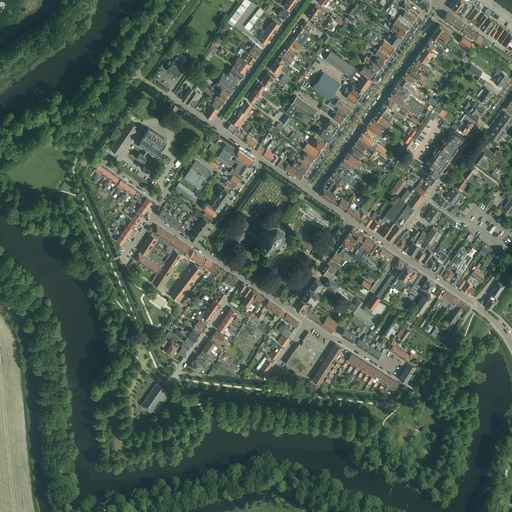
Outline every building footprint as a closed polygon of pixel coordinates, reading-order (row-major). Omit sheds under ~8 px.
[(290,10),(294,5),(287,0),(283,5),(290,10)] [(397,11),(412,22),(415,17),(403,8),(402,10),(399,8),(401,7),(400,6),(401,6),(398,4),(394,1),(393,0),(390,4),(395,8),(394,10),(396,12),(397,11)] [(408,11),(412,7),(404,1),(402,0),(400,0),(400,2),(398,4),(401,6),(400,6),(401,7),(401,6),(408,11)] [(463,16),(471,5),(464,0),(454,0),(450,6),(450,7),(452,8),(463,16)] [(357,3),(355,5),(357,7),(362,10),(366,4),(361,1),(359,4),(357,3)] [(396,12),(394,10),(395,8),(390,4),(389,6),(386,11),(388,12),(396,18),(409,26),(412,22),(397,11),(396,12)] [(278,5),(274,11),(275,12),(277,14),(280,16),(284,19),(288,12),(281,7),(278,5)] [(328,18),(329,16),(330,15),(328,13),(325,16),(322,14),(321,14),(318,12),(321,9),(315,5),(313,8),(313,7),(312,9),(312,10),(311,10),(326,20),(328,18)] [(266,6),(263,10),(265,11),(272,16),(275,12),(274,11),(273,11),(268,7),(266,6)] [(356,7),(351,14),(354,17),(358,12),(359,9),(356,7)] [(476,25),(484,13),(475,7),(467,19),(476,25)] [(489,16),(492,12),(487,8),(484,13),(476,25),(481,28),(489,16)] [(326,20),(311,10),(307,16),(313,20),(315,17),(318,19),(319,18),(321,20),(324,23),(326,20)] [(450,23),(454,17),(447,13),(443,19),(450,23)] [(333,19),(334,19),(334,20),(340,25),(343,21),(332,14),(331,17),(333,19)] [(409,26),(396,18),(391,15),(389,18),(391,20),(390,21),(394,24),(405,32),(409,26)] [(329,16),(328,18),(326,20),(324,23),(322,25),(328,30),(332,25),(330,23),(333,19),(331,17),(329,16)] [(497,22),(489,16),(481,28),(489,33),(497,22)] [(455,27),(459,21),(454,17),(450,23),(455,27)] [(277,29),(280,24),(274,19),(270,24),(277,29)] [(309,35),(310,34),(313,30),(312,30),(315,27),(309,23),(305,20),(299,28),(303,31),(309,35)] [(386,35),(385,37),(395,45),(399,40),(400,39),(400,38),(401,37),(385,25),(383,24),(380,23),(377,20),(375,23),(383,29),(390,33),(388,36),(386,35)] [(461,30),(465,24),(459,21),(455,27),(461,30)] [(385,22),(383,24),(385,25),(401,37),(405,32),(394,24),(392,27),(385,22)] [(494,36),(501,25),(497,22),(489,33),(494,36)] [(273,34),(277,29),(270,24),(266,29),(273,34)] [(446,37),(447,36),(450,32),(439,25),(435,30),(446,37)] [(498,39),(505,28),(506,28),(501,25),(494,36),(498,39)] [(302,45),(303,45),(302,44),(309,35),(303,31),(299,28),(292,37),(297,40),(296,41),(300,44),(302,45)] [(511,48),(511,32),(505,28),(498,39),(511,48)] [(270,39),(273,34),(266,29),(263,34),(270,39)] [(442,43),(446,37),(435,30),(432,35),(439,41),(442,43)] [(391,52),(394,47),(388,43),(382,39),(376,34),(374,33),(373,32),(370,37),(373,40),(391,52)] [(480,43),(484,37),(477,33),(474,39),(480,43)] [(266,44),(270,39),(263,34),(259,39),(266,44)] [(327,43),(330,38),(326,35),(322,40),(327,43)] [(370,37),(366,35),(365,38),(371,42),(377,47),(378,46),(379,47),(377,49),(381,52),(387,57),(391,52),(373,40),(370,37)] [(428,40),(436,45),(439,41),(432,35),(428,40)] [(468,48),(469,46),(472,42),(462,36),(459,41),(468,48)] [(300,50),(302,45),(300,44),(296,41),(292,37),(289,42),(295,47),(295,46),(300,50)] [(489,45),(490,45),(491,42),(484,37),(480,43),(487,48),(489,45)] [(428,40),(424,46),(437,54),(437,55),(440,52),(441,50),(436,45),(428,40)] [(251,43),(249,46),(259,53),(263,48),(259,45),(255,43),(253,41),(251,43)] [(243,42),(240,47),(244,50),(255,58),(259,53),(249,46),(243,42)] [(289,42),(285,47),(295,54),(295,53),(297,55),(300,57),(301,55),(298,53),(294,50),(295,50),(296,48),(295,47),(289,42)] [(435,61),(436,59),(434,57),(435,57),(436,56),(437,54),(424,46),(420,51),(430,57),(435,61)] [(285,47),(282,51),(290,56),(292,53),(294,55),(295,54),(285,47)] [(384,62),(387,57),(381,52),(377,49),(375,47),(371,53),(372,53),(384,62)] [(207,50),(202,57),(206,60),(210,53),(207,50)] [(243,57),(251,63),(255,58),(244,50),(240,55),(243,57)] [(352,79),(357,83),(357,84),(364,89),(371,79),(364,73),(364,74),(331,50),(325,59),(348,75),(347,78),(348,78),(352,79)] [(282,51),(277,58),(287,66),(289,63),(290,63),(293,59),(290,56),(282,51)] [(435,61),(430,57),(420,51),(417,56),(426,63),(428,59),(431,61),(433,63),(435,61)] [(380,66),(384,62),(372,53),(369,57),(372,59),(371,59),(380,66)] [(376,72),(380,66),(371,59),(372,59),(369,57),(367,56),(367,55),(364,59),(365,60),(363,63),(376,72)] [(417,56),(413,61),(418,65),(426,70),(429,67),(431,68),(430,68),(434,71),(435,69),(429,65),(426,63),(417,56)] [(190,68),(195,61),(190,58),(186,65),(190,68)] [(242,58),(239,63),(247,69),(251,64),(247,61),(242,58)] [(276,59),(273,64),(281,69),(284,71),(287,67),(284,65),(276,59)] [(170,66),(167,70),(178,77),(183,69),(185,66),(182,64),(183,63),(179,60),(177,64),(173,62),(172,62),(169,61),(167,64),(170,66)] [(236,67),(244,73),(247,69),(239,63),(237,61),(236,60),(233,64),(234,65),(236,67)] [(362,63),(359,60),(357,62),(362,65),(364,66),(360,71),(364,73),(371,79),(376,72),(363,63),(362,63)] [(413,61),(410,66),(419,73),(421,70),(417,66),(418,65),(413,61)] [(278,73),(281,69),(273,64),(270,68),(278,73)] [(482,71),(471,64),(468,69),(479,77),(482,71)] [(234,65),(230,71),(240,79),(244,73),(236,67),(234,65)] [(410,66),(406,71),(416,79),(420,81),(421,79),(418,77),(418,76),(420,73),(419,73),(410,66)] [(230,71),(227,75),(237,83),(240,79),(232,73),(230,71)] [(424,84),(422,82),(416,79),(406,71),(402,77),(411,83),(413,84),(415,81),(421,85),(422,85),(423,85),(424,85),(424,84)] [(500,86),(508,76),(501,71),(494,82),(500,86)] [(267,72),(264,76),(272,82),(272,81),(275,84),(277,81),(275,80),(275,77),(267,72)] [(340,84),(323,72),(312,87),(329,99),(333,94),(340,84)] [(230,93),(237,83),(227,75),(223,73),(215,83),(217,84),(230,93)] [(272,82),(264,76),(261,80),(272,88),(272,87),(273,87),(275,84),(272,81),(272,82)] [(411,83),(402,77),(399,82),(398,82),(414,93),(415,92),(413,90),(414,90),(410,87),(409,88),(409,87),(411,83)] [(483,85),(486,81),(480,77),(477,81),(483,85)] [(271,98),(272,96),(270,94),(264,89),(266,86),(260,82),(256,88),(262,92),(271,98)] [(364,89),(357,84),(354,82),(352,85),(361,93),(364,89)] [(414,93),(398,82),(395,86),(406,93),(408,90),(416,97),(417,95),(414,93)] [(226,98),(230,93),(217,84),(216,86),(221,90),(220,92),(220,93),(226,98)] [(188,97),(193,89),(190,87),(187,85),(185,88),(188,90),(185,94),(182,92),(179,96),(182,98),(182,99),(185,101),(188,97)] [(361,93),(352,85),(350,88),(347,86),(345,89),(346,89),(358,98),(361,93)] [(406,98),(408,95),(406,93),(395,86),(391,92),(404,101),(406,98)] [(485,103),(492,92),(486,87),(478,98),(485,103)] [(258,97),(262,92),(256,88),(252,93),(258,97)] [(185,101),(190,105),(190,104),(194,107),(197,102),(194,99),(198,93),(194,89),(188,97),(185,101)] [(354,103),(358,98),(346,89),(343,93),(346,96),(346,97),(354,103)] [(214,98),(222,104),(224,100),(215,93),(210,90),(207,93),(214,98)] [(224,100),(226,98),(220,93),(220,92),(217,90),(215,93),(224,100)] [(388,96),(399,104),(401,105),(399,107),(412,116),(414,113),(418,116),(421,112),(410,105),(412,103),(411,103),(410,105),(404,101),(391,92),(388,96)] [(254,103),(258,97),(252,93),(248,99),(254,103)] [(351,107),(333,94),(329,99),(328,100),(329,100),(330,100),(347,113),(351,107)] [(295,95),(285,108),(287,109),(286,111),(291,115),(297,107),(314,119),(316,121),(320,115),(315,112),(317,110),(296,96),(295,95)] [(386,99),(383,103),(393,109),(395,111),(398,106),(399,104),(388,96),(386,99)] [(470,103),(466,100),(464,98),(461,101),(464,103),(478,113),(479,111),(481,113),(485,108),(481,105),(473,99),(470,103)] [(214,102),(212,105),(213,106),(218,109),(222,104),(217,100),(215,99),(214,102)] [(330,100),(327,105),(335,111),(340,114),(344,117),(346,115),(347,113),(330,100)] [(241,126),(248,116),(246,115),(253,106),(246,101),(237,115),(232,122),(236,125),(239,127),(239,126),(243,130),(244,130),(246,126),(245,126),(243,128),(241,126)] [(390,113),(392,110),(393,109),(383,103),(381,106),(390,113)] [(475,121),(479,116),(477,114),(478,113),(464,103),(462,106),(466,108),(464,111),(466,113),(466,114),(467,115),(475,121)] [(203,113),(211,119),(218,109),(213,106),(212,105),(211,104),(207,110),(208,110),(207,111),(205,110),(204,111),(203,113)] [(381,107),(379,106),(377,109),(378,110),(377,111),(389,119),(392,115),(396,118),(398,117),(402,120),(403,118),(403,117),(392,110),(390,113),(381,106),(381,107)] [(439,114),(443,109),(438,106),(434,111),(439,114)] [(340,123),(343,118),(333,111),(332,112),(334,114),(333,114),(334,115),(332,118),(340,123)] [(391,125),(393,122),(392,122),(389,119),(377,111),(374,116),(374,117),(373,117),(386,125),(388,126),(389,123),(391,125)] [(432,112),(428,117),(431,119),(433,121),(436,116),(432,112)] [(509,124),(511,120),(511,117),(505,112),(501,118),(509,124)] [(470,129),(475,121),(467,115),(461,122),(470,129)] [(383,130),(386,125),(373,117),(370,121),(382,129),(383,130)] [(505,130),(509,124),(501,118),(497,124),(505,130)] [(333,133),(338,125),(330,119),(324,127),(333,133)] [(120,154),(139,127),(129,120),(110,148),(120,154)] [(379,133),(382,129),(370,121),(367,126),(371,128),(379,133)] [(281,131),(284,126),(279,122),(276,127),(281,131)] [(464,136),(470,129),(461,122),(460,124),(456,130),(459,132),(464,136)] [(237,129),(236,128),(230,123),(227,129),(238,137),(243,130),(239,126),(239,127),(237,129)] [(505,130),(497,124),(493,130),(502,136),(506,131),(505,130)] [(245,131),(248,128),(246,126),(244,130),(243,130),(238,137),(243,141),(249,134),(248,134),(245,131)] [(383,137),(371,129),(367,126),(363,132),(372,138),(374,135),(375,136),(374,136),(381,141),(383,143),(386,139),(383,137)] [(157,155),(167,140),(148,128),(138,142),(140,143),(138,146),(142,148),(143,145),(146,148),(142,154),(140,153),(139,154),(136,158),(143,162),(147,157),(145,156),(149,150),(152,152),(150,154),(154,156),(155,154),(157,155)] [(327,140),(332,134),(323,128),(319,134),(327,140)] [(430,165),(426,170),(437,177),(441,172),(444,167),(445,167),(446,166),(450,160),(449,160),(453,154),(454,153),(458,147),(457,146),(459,144),(460,143),(464,137),(454,130),(450,135),(449,136),(448,137),(447,138),(447,139),(446,138),(445,139),(427,164),(430,165)] [(497,142),(502,136),(493,130),(488,136),(497,142)] [(253,148),(258,141),(253,138),(254,135),(250,132),(248,134),(249,134),(243,141),(253,148)] [(292,134),(289,138),(299,145),(299,144),(303,148),(315,156),(319,150),(315,147),(308,142),(308,141),(296,132),(294,135),(292,134)] [(370,145),(374,140),(372,138),(363,132),(359,137),(370,145)] [(320,150),(325,144),(318,138),(314,135),(309,142),(320,150)] [(359,137),(352,146),(366,156),(369,158),(373,160),(375,156),(374,155),(377,150),(374,148),(371,146),(370,145),(359,137)] [(261,143),(258,141),(253,148),(262,154),(266,149),(265,148),(263,146),(265,143),(262,141),(261,143)] [(266,149),(262,154),(266,157),(271,150),(271,149),(270,148),(272,145),(272,144),(274,142),(272,141),(267,148),(266,149)] [(223,148),(222,148),(223,149),(236,157),(238,154),(233,151),(234,149),(226,144),(224,146),(223,148)] [(312,160),(315,156),(303,148),(299,144),(299,145),(297,146),(305,152),(304,154),(312,160)] [(366,156),(352,146),(348,152),(358,160),(361,155),(365,158),(366,156)] [(492,158),(498,162),(503,154),(502,154),(503,152),(498,149),(497,150),(496,149),(493,153),(488,149),(484,146),(480,151),(481,151),(474,161),(478,164),(484,168),(488,163),(482,159),(485,154),(492,159),(492,158)] [(244,175),(246,171),(249,167),(236,157),(223,149),(218,157),(244,175)] [(269,159),(274,153),(273,152),(271,150),(266,157),(269,159)] [(238,154),(236,157),(249,167),(253,161),(253,160),(252,160),(240,151),(238,154)] [(302,156),(299,154),(295,151),(294,152),(298,155),(310,164),(312,160),(304,154),(302,156)] [(280,162),(282,159),(283,158),(285,156),(286,154),(283,152),(280,155),(279,157),(274,153),(269,159),(277,165),(278,165),(280,162)] [(306,169),(310,164),(298,155),(294,152),(292,155),(296,158),(301,162),(300,164),(306,169)] [(363,170),(365,168),(365,167),(361,164),(362,162),(358,160),(348,152),(345,157),(359,167),(363,170)] [(240,180),(244,175),(218,157),(216,159),(232,169),(230,172),(233,174),(240,180)] [(345,157),(341,162),(348,168),(350,169),(352,170),(352,169),(354,167),(358,169),(359,167),(345,157)] [(212,172),(202,165),(195,161),(190,168),(187,172),(184,177),(201,189),(207,179),(209,176),(212,172)] [(303,174),(306,169),(294,161),(291,165),(294,167),(303,174)] [(341,162),(337,167),(349,176),(352,177),(355,173),(350,169),(348,168),(341,162)] [(95,179),(104,167),(99,163),(95,169),(98,171),(93,178),(95,179)] [(290,173),(294,167),(291,165),(288,163),(286,166),(284,169),(290,173)] [(476,173),(477,171),(475,169),(471,165),(463,176),(468,179),(473,172),(474,173),(475,174),(476,173)] [(109,171),(104,167),(95,179),(94,181),(96,182),(100,177),(103,175),(105,176),(109,171)] [(299,180),(303,174),(294,167),(290,173),(299,180)] [(353,182),(348,178),(349,176),(337,167),(334,172),(346,181),(345,181),(346,182),(347,181),(351,184),(349,186),(350,186),(349,187),(350,188),(352,185),(351,185),(353,182)] [(421,176),(423,178),(425,179),(432,184),(437,178),(437,177),(426,170),(426,169),(426,170),(421,176)] [(110,180),(114,174),(109,171),(105,176),(110,180)] [(346,181),(334,172),(330,177),(342,185),(346,189),(348,186),(349,187),(350,186),(349,186),(351,184),(347,181),(346,182),(345,181),(346,181)] [(110,180),(108,183),(110,184),(111,185),(113,182),(115,184),(116,182),(119,178),(114,174),(110,180)] [(231,177),(229,180),(236,185),(240,180),(233,174),(231,177)] [(224,179),(222,183),(232,191),(236,185),(229,180),(223,175),(222,177),(224,179)] [(327,182),(324,185),(336,194),(338,190),(342,185),(330,177),(327,182)] [(464,190),(463,189),(468,182),(462,177),(456,186),(462,191),(470,197),(471,194),(464,189),(464,190)] [(406,181),(402,178),(401,178),(392,190),(397,193),(406,181)] [(122,188),(126,183),(121,179),(117,185),(122,188)] [(418,184),(415,188),(425,195),(431,188),(430,187),(423,182),(421,181),(418,185),(418,184)] [(177,184),(175,187),(190,198),(196,202),(196,201),(197,200),(191,196),(192,195),(193,192),(180,183),(179,182),(177,184)] [(126,183),(122,188),(125,191),(127,192),(131,186),(126,183)] [(323,187),(319,193),(333,203),(337,206),(339,203),(342,198),(338,195),(336,194),(324,185),(323,187)] [(131,186),(127,192),(129,193),(132,196),(136,190),(131,186)] [(225,201),(231,192),(224,187),(217,196),(225,201)] [(459,199),(463,194),(453,187),(449,192),(459,199)] [(425,195),(415,188),(415,189),(413,188),(411,191),(422,199),(425,195)] [(422,199),(411,191),(410,192),(407,189),(401,197),(406,201),(416,209),(422,199)] [(455,204),(459,199),(449,192),(445,197),(455,204)] [(486,199),(484,203),(489,207),(492,203),(494,200),(493,200),(496,197),(491,193),(489,196),(486,199)] [(445,208),(448,204),(449,202),(440,195),(436,201),(445,208)] [(225,201),(217,196),(212,203),(210,202),(211,202),(207,199),(205,201),(218,210),(225,201)] [(511,196),(505,207),(502,205),(500,208),(508,215),(510,213),(511,214),(511,215),(511,214),(511,196)] [(401,198),(398,197),(385,216),(390,220),(396,224),(402,228),(416,209),(406,201),(401,197),(401,198)] [(144,201),(142,199),(140,201),(149,207),(152,201),(147,198),(144,201)] [(339,203),(337,206),(346,211),(351,204),(348,202),(342,198),(339,203)] [(145,212),(149,207),(140,201),(139,203),(142,205),(139,208),(145,212)] [(214,216),(218,210),(205,201),(202,206),(214,216)] [(351,204),(346,211),(351,215),(354,212),(353,211),(354,210),(355,210),(355,209),(357,205),(353,202),(353,204),(352,204),(351,204)] [(362,222),(364,218),(372,207),(366,202),(361,208),(362,208),(355,218),(362,222)] [(214,216),(202,206),(197,203),(194,206),(202,212),(203,210),(205,212),(203,215),(211,221),(214,216)] [(355,218),(362,208),(361,208),(357,205),(355,209),(355,210),(354,210),(353,211),(354,212),(351,215),(355,218)] [(438,218),(439,216),(442,212),(433,206),(429,212),(438,218)] [(141,217),(145,212),(139,208),(136,213),(141,217)] [(162,208),(158,215),(163,218),(167,212),(166,211),(162,208)] [(136,213),(133,211),(132,213),(134,215),(132,218),(138,222),(141,217),(136,213)] [(369,227),(378,213),(375,211),(371,218),(367,215),(363,222),(369,227)] [(167,212),(163,218),(168,222),(172,215),(169,213),(167,212)] [(433,224),(438,218),(429,212),(425,218),(433,224)] [(172,215),(168,222),(173,225),(177,219),(172,215)] [(390,220),(385,216),(383,219),(382,219),(380,218),(377,222),(374,220),(370,227),(375,231),(380,223),(383,225),(386,221),(388,223),(389,221),(390,220)] [(204,217),(200,222),(206,227),(210,222),(206,219),(204,217)] [(177,219),(173,225),(178,229),(180,225),(182,223),(177,219)] [(128,223),(126,221),(125,223),(133,229),(136,224),(131,220),(128,223)] [(383,230),(381,234),(387,238),(396,224),(390,220),(389,221),(388,223),(389,223),(387,227),(386,226),(383,230)] [(200,222),(196,227),(203,232),(206,227),(200,222)] [(284,227),(278,223),(278,222),(277,222),(276,223),(270,224),(269,223),(268,224),(269,225),(265,230),(263,230),(263,231),(264,232),(265,239),(261,245),(260,245),(260,246),(261,246),(267,250),(267,252),(269,251),(268,250),(273,244),(280,243),(281,244),(282,243),(285,245),(289,239),(286,237),(287,235),(285,235),(284,228),(285,228),(285,227),(284,227)] [(392,242),(402,228),(396,224),(387,238),(392,242)] [(127,225),(124,230),(129,234),(133,229),(127,225)] [(143,245),(140,251),(139,252),(134,259),(140,263),(145,266),(151,270),(156,273),(155,276),(151,282),(160,287),(163,282),(167,276),(171,270),(174,265),(178,259),(181,254),(182,253),(185,255),(189,258),(190,257),(200,264),(202,266),(205,268),(207,270),(208,269),(212,262),(195,250),(194,250),(191,255),(187,252),(190,247),(185,244),(185,243),(184,243),(179,240),(178,239),(174,236),(173,236),(168,233),(168,232),(167,232),(163,229),(162,229),(162,228),(157,225),(155,228),(152,232),(151,234),(147,239),(143,245)] [(196,227),(193,232),(199,237),(203,232),(196,227)] [(356,237),(360,232),(353,228),(349,232),(356,237)] [(420,260),(432,242),(438,233),(432,228),(428,234),(414,256),(420,260)] [(126,239),(129,234),(124,230),(120,235),(126,239)] [(414,256),(428,234),(423,231),(422,234),(418,239),(415,243),(413,242),(415,238),(412,236),(409,241),(412,243),(410,246),(407,251),(414,256)] [(192,233),(189,237),(196,242),(199,237),(193,232),(192,233)] [(353,242),(355,240),(356,237),(349,232),(346,237),(353,242)] [(366,236),(360,232),(356,237),(355,240),(359,243),(357,245),(358,248),(359,248),(361,244),(360,244),(366,236)] [(407,251),(410,246),(403,242),(406,238),(409,234),(406,232),(396,245),(402,249),(407,251)] [(426,264),(428,261),(427,261),(433,252),(431,251),(435,245),(433,243),(439,233),(438,233),(432,242),(420,260),(426,264)] [(122,244),(126,239),(120,235),(116,240),(122,244)] [(358,249),(356,253),(361,256),(362,255),(366,250),(368,251),(369,250),(368,249),(370,245),(371,245),(374,241),(370,238),(366,236),(360,244),(361,244),(361,245),(359,248),(358,249)] [(352,251),(354,249),(351,247),(354,243),(353,242),(346,237),(341,244),(346,247),(352,251)] [(368,251),(367,253),(368,254),(370,255),(378,244),(374,241),(371,245),(370,245),(368,249),(369,250),(368,251)] [(346,247),(341,244),(337,250),(344,255),(343,256),(349,261),(349,259),(350,259),(352,256),(344,250),(346,247)] [(381,246),(378,244),(370,255),(370,256),(372,257),(374,254),(375,255),(375,254),(381,246)] [(382,258),(387,250),(382,246),(381,246),(375,254),(375,255),(379,257),(381,254),(382,254),(380,257),(382,258)] [(451,261),(442,275),(449,280),(467,253),(460,248),(451,261)] [(437,258),(431,268),(437,271),(441,264),(442,263),(443,263),(448,255),(440,249),(437,253),(440,255),(438,259),(438,258),(437,258)] [(387,250),(382,258),(384,260),(386,257),(389,259),(392,255),(393,254),(387,250)] [(342,265),(345,260),(335,252),(331,258),(342,265)] [(355,252),(352,256),(361,262),(361,261),(367,265),(369,263),(363,259),(364,258),(361,256),(356,253),(355,252)] [(467,253),(449,280),(455,283),(457,279),(461,273),(473,257),(467,253)] [(386,260),(385,261),(389,264),(394,256),(393,255),(390,260),(389,261),(386,260)] [(431,268),(437,258),(433,255),(429,262),(428,261),(426,264),(427,265),(431,268)] [(397,267),(394,272),(398,275),(406,263),(399,258),(396,262),(395,265),(394,265),(397,267)] [(330,259),(328,262),(338,270),(340,267),(330,259)] [(442,275),(451,261),(449,260),(444,266),(441,264),(437,271),(442,275)] [(208,269),(205,273),(209,275),(211,271),(214,273),(211,277),(213,279),(221,268),(215,264),(212,262),(208,269)] [(334,274),(337,270),(334,268),(327,263),(324,267),(331,272),(334,274)] [(393,283),(392,285),(394,286),(395,284),(400,288),(402,286),(404,282),(407,284),(410,280),(414,274),(417,270),(406,263),(398,275),(396,278),(394,280),(393,283)] [(198,266),(195,264),(191,269),(199,275),(201,273),(203,274),(205,272),(203,270),(205,268),(202,266),(200,264),(198,266)] [(328,277),(332,280),(335,275),(334,274),(331,272),(324,267),(320,272),(328,277)] [(221,280),(227,272),(221,268),(213,279),(210,283),(212,285),(217,277),(221,280)] [(195,280),(199,275),(191,269),(187,274),(195,280)] [(376,277),(378,274),(370,269),(367,272),(376,277)] [(464,284),(462,288),(471,294),(474,290),(475,289),(470,286),(473,283),(476,279),(481,282),(485,278),(474,270),(464,284)] [(411,292),(422,274),(418,271),(406,289),(411,292)] [(227,283),(233,276),(228,273),(223,280),(227,283)] [(459,280),(456,284),(461,287),(464,283),(466,280),(462,277),(463,276),(464,276),(466,274),(464,273),(459,280)] [(191,286),(195,280),(187,274),(183,280),(191,286)] [(427,278),(422,274),(411,292),(412,293),(411,295),(410,294),(409,297),(410,298),(408,301),(411,303),(414,298),(421,288),(427,278)] [(232,286),(237,278),(233,276),(227,283),(232,286)] [(335,292),(339,285),(329,278),(324,285),(328,287),(335,292)] [(429,291),(435,283),(428,278),(427,278),(421,288),(424,290),(426,289),(429,291)] [(324,285),(322,284),(322,283),(316,279),(310,288),(319,294),(322,290),(320,289),(321,287),(326,290),(328,287),(324,285)] [(371,284),(364,279),(361,284),(367,289),(371,284)] [(187,291),(191,286),(183,280),(179,285),(187,291)] [(497,300),(496,299),(505,286),(498,281),(489,294),(491,296),(487,303),(482,300),(481,302),(485,305),(485,306),(490,309),(497,300)] [(247,285),(242,282),(238,288),(241,291),(239,293),(241,294),(247,285)] [(183,296),(187,291),(179,285),(175,290),(183,296)] [(252,288),(247,285),(241,294),(242,295),(243,294),(247,296),(252,288)] [(439,297),(445,289),(440,286),(434,295),(436,297),(437,296),(439,297)] [(252,288),(247,296),(242,304),(248,308),(252,303),(251,302),(257,292),(252,288)] [(313,306),(316,300),(320,295),(319,294),(310,288),(302,299),(313,306)] [(226,294),(222,291),(219,289),(218,292),(215,290),(214,292),(216,294),(223,299),(226,294)] [(441,303),(449,292),(445,289),(439,297),(440,297),(433,307),(437,309),(441,303)] [(179,302),(183,296),(175,290),(171,296),(179,302)] [(257,307),(260,303),(264,296),(257,292),(251,302),(252,303),(257,307)] [(451,302),(455,296),(449,292),(441,303),(447,306),(450,301),(451,302)] [(411,309),(406,317),(410,320),(415,313),(420,316),(423,312),(422,312),(424,310),(424,309),(425,307),(426,307),(427,304),(428,305),(428,304),(427,304),(429,302),(430,302),(429,301),(431,299),(431,298),(430,298),(429,297),(430,296),(431,295),(430,295),(430,294),(430,295),(428,294),(428,293),(427,293),(427,294),(426,296),(424,294),(424,293),(423,293),(423,294),(423,293),(422,294),(423,294),(421,296),(420,296),(421,297),(419,299),(418,302),(417,301),(417,302),(416,304),(415,304),(416,305),(414,307),(414,306),(414,307),(413,306),(411,309)] [(223,299),(216,294),(214,297),(211,296),(210,297),(220,303),(223,299)] [(374,294),(367,305),(369,306),(371,307),(371,308),(373,309),(380,299),(377,296),(374,294)] [(454,309),(460,300),(455,296),(451,302),(450,304),(451,305),(449,308),(450,309),(452,307),(454,309)] [(216,309),(219,304),(213,300),(210,305),(216,309)] [(269,311),(274,304),(269,300),(264,306),(268,309),(267,310),(269,311)] [(308,308),(308,307),(306,306),(307,304),(301,300),(295,308),(301,312),(304,307),(309,311),(310,309),(308,308)] [(460,310),(463,312),(468,305),(460,300),(454,309),(445,322),(450,325),(460,310)] [(276,314),(280,308),(274,304),(269,311),(272,313),(272,312),(276,314)] [(210,305),(206,310),(212,315),(216,309),(210,305)] [(309,311),(304,307),(301,312),(308,317),(311,312),(313,313),(313,312),(314,312),(310,309),(309,311)] [(233,317),(236,311),(231,308),(228,313),(233,317)] [(281,319),(285,313),(282,310),(282,309),(280,308),(276,314),(275,315),(277,317),(277,316),(281,319)] [(206,310),(202,316),(204,317),(209,320),(212,315),(206,310)] [(318,315),(313,312),(313,313),(311,312),(308,317),(314,321),(318,315)] [(314,321),(320,325),(327,315),(323,312),(321,316),(324,317),(323,318),(318,315),(314,321)] [(229,322),(233,317),(228,313),(224,318),(229,322)] [(289,322),(293,318),(286,313),(283,318),(289,322)] [(203,328),(208,321),(198,315),(195,319),(198,320),(197,322),(195,320),(194,321),(196,323),(203,328)] [(331,332),(338,322),(327,315),(320,325),(331,332)] [(226,327),(229,322),(224,318),(221,323),(226,327)] [(296,327),(299,322),(293,318),(289,322),(296,327)] [(186,319),(184,321),(186,322),(187,323),(188,324),(200,332),(203,328),(196,323),(195,324),(195,325),(187,320),(186,319)] [(402,342),(410,331),(406,329),(409,325),(405,322),(396,335),(399,337),(397,339),(402,342)] [(221,323),(217,328),(221,331),(222,332),(226,327),(221,323)] [(187,326),(185,329),(190,332),(197,337),(200,332),(188,324),(187,326)] [(288,337),(292,332),(288,329),(291,326),(288,325),(286,328),(282,333),(288,337)] [(189,334),(182,329),(180,331),(194,341),(197,337),(190,332),(189,334)] [(347,338),(351,332),(345,329),(341,335),(347,338)] [(178,330),(175,333),(184,340),(184,341),(187,343),(191,346),(194,341),(180,331),(178,330)] [(216,330),(213,334),(225,342),(230,345),(231,343),(223,338),(225,336),(220,333),(216,330)] [(319,352),(324,344),(308,332),(302,340),(305,341),(302,346),(299,344),(285,363),(294,369),(301,359),(309,365),(315,356),(318,351),(319,352)] [(352,342),(355,337),(356,335),(351,332),(347,338),(352,342)] [(225,342),(213,334),(210,338),(219,344),(220,342),(224,344),(225,342)] [(285,346),(290,339),(283,334),(278,341),(285,346)] [(361,347),(368,336),(365,334),(363,337),(362,340),(359,339),(356,344),(361,347)] [(368,343),(373,336),(370,334),(368,336),(361,347),(366,350),(370,345),(367,344),(367,342),(368,343)] [(164,338),(160,344),(163,347),(165,345),(167,346),(164,350),(172,355),(179,345),(171,340),(170,342),(164,338)] [(219,345),(214,342),(210,339),(206,344),(212,348),(215,345),(218,347),(219,345)] [(397,355),(401,349),(394,344),(395,341),(393,340),(390,344),(392,345),(389,350),(397,355)] [(276,342),(272,348),(274,350),(280,354),(284,348),(280,345),(277,343),(276,342)] [(336,343),(333,348),(339,353),(342,355),(345,357),(346,357),(347,358),(350,353),(346,350),(346,351),(344,353),(344,352),(343,353),(340,351),(342,348),(336,343)] [(212,355),(214,353),(211,350),(212,348),(206,344),(203,349),(212,355)] [(373,354),(376,349),(370,346),(367,351),(373,354)] [(336,358),(339,353),(333,348),(329,354),(336,358)] [(214,357),(207,352),(203,349),(199,354),(206,359),(208,356),(212,359),(214,357)] [(378,358),(381,353),(376,349),(373,354),(378,358)] [(409,355),(401,349),(397,355),(405,361),(409,357),(411,358),(414,354),(411,352),(409,355)] [(280,354),(274,350),(272,352),(271,352),(269,355),(275,359),(280,354)] [(352,363),(356,356),(351,353),(348,358),(347,358),(347,359),(352,363)] [(208,367),(209,365),(204,361),(206,359),(199,354),(196,359),(208,367)] [(268,370),(273,363),(269,360),(271,357),(266,354),(265,357),(267,358),(262,365),(268,370)] [(332,363),(336,358),(329,354),(326,359),(332,363)] [(357,366),(361,359),(356,356),(352,363),(357,366)] [(208,367),(196,359),(191,366),(198,371),(200,368),(202,366),(206,369),(208,367)] [(329,368),(332,363),(326,359),(323,364),(329,368)] [(362,369),(367,362),(361,359),(357,366),(362,369)] [(367,372),(372,366),(367,362),(362,369),(367,372)] [(412,373),(416,368),(409,363),(405,368),(399,378),(406,382),(412,373)] [(326,373),(329,368),(323,364),(319,369),(326,373)] [(263,377),(268,370),(262,365),(258,370),(257,369),(256,371),(254,371),(253,373),(257,376),(259,374),(263,377)] [(373,376),(377,369),(372,366),(367,372),(372,376),(373,376)] [(322,378),(326,373),(319,369),(316,374),(322,378)] [(378,379),(382,372),(377,369),(373,376),(372,376),(368,382),(369,382),(371,384),(375,377),(378,379)] [(383,382),(387,375),(382,372),(378,379),(383,382)] [(319,387),(320,384),(319,384),(322,378),(316,374),(313,379),(317,382),(315,384),(319,387)] [(388,385),(392,379),(387,375),(383,382),(388,385)] [(394,392),(396,388),(394,387),(397,382),(392,379),(388,385),(393,388),(392,390),(394,392)] [(151,412),(166,390),(156,383),(141,405),(151,412)] [(409,429),(405,441),(417,445),(422,434),(421,431),(420,433),(411,430),(412,427),(409,429)]
